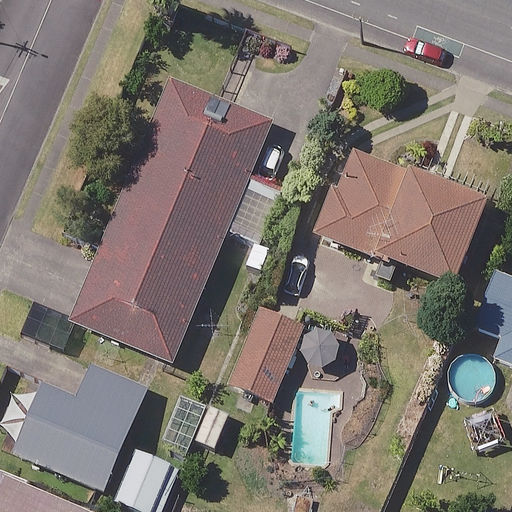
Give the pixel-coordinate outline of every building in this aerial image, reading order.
[(231,37),(186,25),(175,68),(219,79),(231,37)] [(170,83),(121,203),(93,191),(74,240),(101,251),(72,322),(173,364),(226,233),(259,247),(280,193),(248,180),(271,124),(170,83)] [(483,198),(349,150),(319,235),(453,282),(483,198)] [(511,278),(496,273),(475,329),(500,338),(493,359),(511,366),(511,278)] [(301,323),(258,309),(232,386),(274,401),(301,323)] [(16,451),(15,454),(103,492),(147,389),(94,366),(79,402),(43,387),(42,390),(36,390),(31,391),(25,393),(20,396),(16,399),(12,404),(9,408),(6,414),(5,419),(5,425),(5,431),(7,437),(9,442),(12,447),(16,451)] [(349,396),(299,390),(290,465),(340,471),(349,396)] [(162,511),(181,467),(136,449),(115,502),(141,511),(162,511)] [(85,511),(0,475),(0,511),(85,511)]
